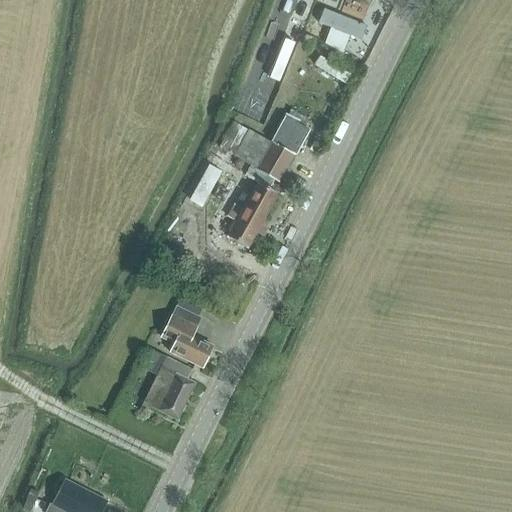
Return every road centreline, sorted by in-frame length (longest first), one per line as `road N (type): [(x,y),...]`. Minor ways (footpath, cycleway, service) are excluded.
road 1 (secondary): [(159,511),(417,0)]
road 2 (track): [(23,386),(180,468)]
